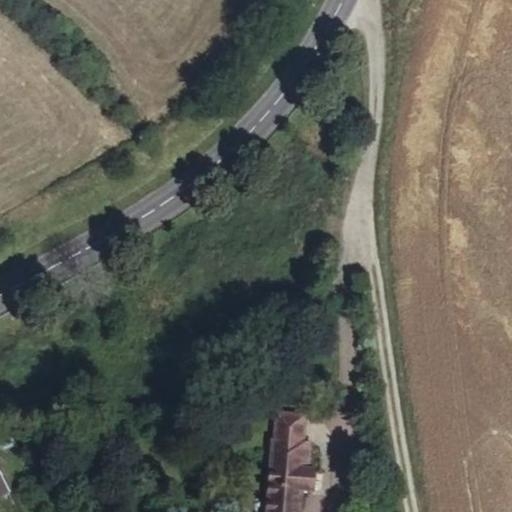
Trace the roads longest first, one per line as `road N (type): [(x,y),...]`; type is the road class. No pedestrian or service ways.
road 1 (track): [(367,0),(371,104),(362,240),(409,511)]
road 2 (tertiary): [(331,0),(309,41),(233,136),(133,217),(0,292)]
road 3 (unknown): [(360,184),(293,427)]
